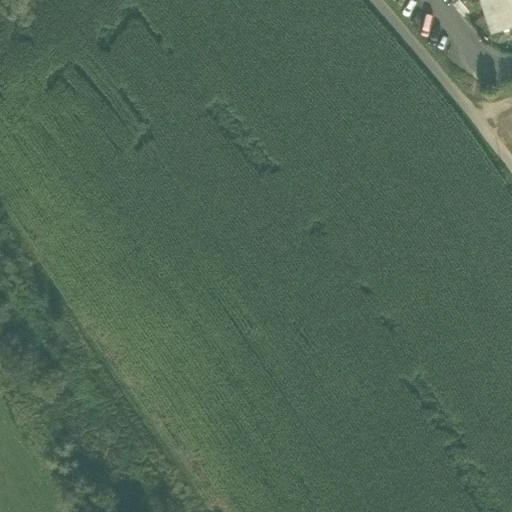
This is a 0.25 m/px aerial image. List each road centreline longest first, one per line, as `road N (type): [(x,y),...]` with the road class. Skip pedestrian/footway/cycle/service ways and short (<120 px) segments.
road 1 (residential): [(372,0),(511,165)]
road 2 (unclassified): [(418,0),(481,73),(511,67)]
